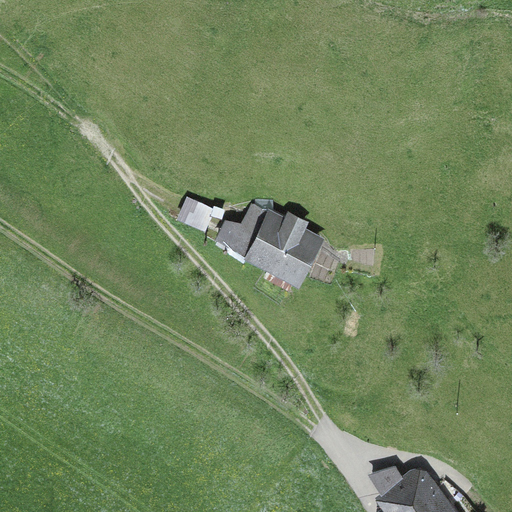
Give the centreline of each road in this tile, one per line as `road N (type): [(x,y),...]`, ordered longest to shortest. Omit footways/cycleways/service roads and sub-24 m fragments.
road 1 (track): [(0,30),(276,347),(325,428)]
road 2 (track): [(325,428),(112,303),(0,226)]
road 3 (track): [(481,511),(452,478),(415,461),(343,453)]
